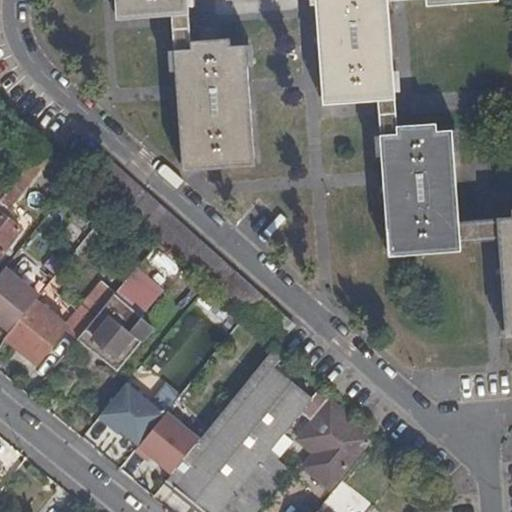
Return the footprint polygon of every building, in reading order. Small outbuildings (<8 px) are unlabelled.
[(114,0),(116,12),(170,9),(187,8),(186,0),(114,0)] [(394,93),(387,0),(386,0),(314,0),(321,97),(376,94),(394,93)] [(171,17),(173,51),(190,50),(189,41),(187,8),(170,9),(171,17)] [(116,20),(171,17),(170,9),(116,12),(116,20)] [(190,50),(229,47),(228,39),(189,41),(190,50)] [(173,51),(181,164),(253,159),(245,46),(229,47),(190,50),(173,51)] [(396,127),(394,93),(376,94),(376,102),(379,135),(396,134),(396,127)] [(376,102),(376,94),(321,97),(321,105),(376,102)] [(435,123),(396,127),(396,134),(436,132),(435,123)] [(436,132),(396,134),(379,135),(387,248),(459,243),(458,221),(451,131),(436,132)] [(44,171),(57,155),(44,144),(2,196),(0,198),(0,255),(20,230),(5,218),(10,213),(5,209),(40,168),(44,171)] [(96,150),(77,171),(277,347),(295,326),(96,150)] [(253,159),(181,164),(182,172),(254,167),(253,159)] [(94,228),(112,204),(101,194),(82,218),(94,228)] [(107,214),(94,229),(106,239),(118,224),(107,214)] [(511,217),(496,218),(497,240),(503,330),(511,329),(511,217)] [(496,218),(458,221),(459,243),(497,240),(496,218)] [(460,251),(459,243),(387,248),(387,257),(460,251)] [(34,302),(42,292),(7,264),(0,272),(0,318),(12,328),(34,302)] [(137,267),(114,293),(114,294),(141,317),(164,290),(137,267)] [(114,294),(114,293),(103,283),(66,327),(67,328),(65,331),(77,340),(85,329),(101,310),(114,294)] [(153,328),(114,294),(101,310),(132,336),(116,356),(85,329),(77,340),(116,372),(153,328)] [(67,328),(66,327),(34,302),(12,328),(5,337),(38,363),(65,331),(67,328)] [(101,310),(85,329),(116,356),(132,336),(101,310)] [(511,329),(503,330),(504,339),(511,338),(511,329)] [(282,433),(311,398),(274,368),(284,356),(274,348),(260,365),(245,384),(229,404),(227,405),(204,434),(190,451),(184,457),(172,472),(166,480),(205,511),(218,511),(270,449),(282,433)] [(101,413),(139,444),(151,430),(166,411),(128,381),(101,413)] [(331,485),(371,433),(330,396),(299,435),(316,448),(304,462),(331,485)] [(184,457),(190,451),(204,434),(194,427),(170,406),(166,411),(151,430),(184,457)] [(151,430),(139,444),(172,472),(184,457),(151,430)] [(255,511),(292,467),(270,449),(218,511),(255,511)]
